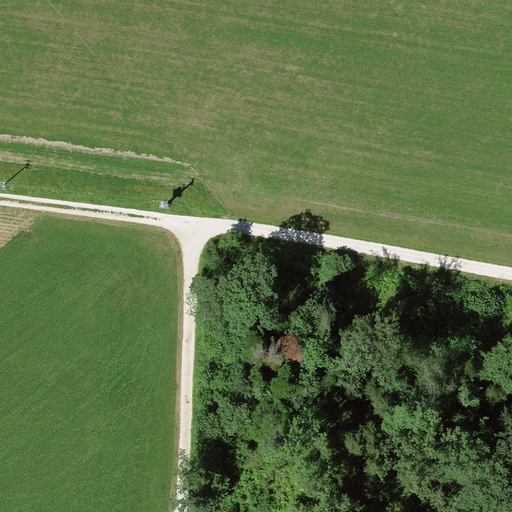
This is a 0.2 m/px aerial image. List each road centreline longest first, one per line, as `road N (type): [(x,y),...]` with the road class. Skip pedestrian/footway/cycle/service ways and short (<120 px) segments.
road 1 (track): [(0,196),(192,225),(178,511)]
road 2 (track): [(192,225),(511,273)]
